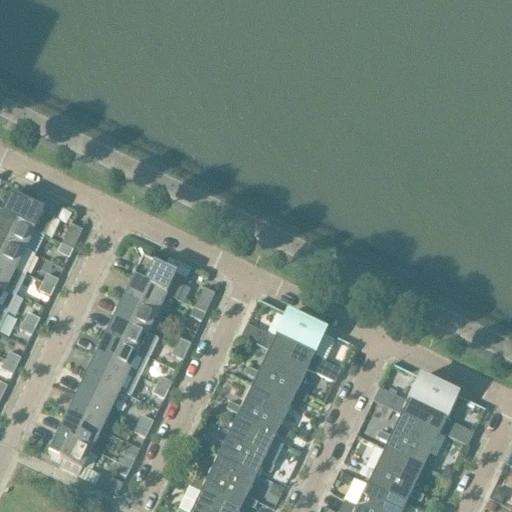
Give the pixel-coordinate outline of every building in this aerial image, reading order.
[(30,207),(13,199),(8,197),(0,214),(0,217),(43,239),(58,207),(36,197),(30,207)] [(0,217),(0,241),(34,258),(43,239),(0,217)] [(70,227),(60,247),(72,252),(81,232),(70,227)] [(34,258),(0,241),(0,265),(25,277),(34,258)] [(72,252),(60,247),(56,255),(68,260),(72,252)] [(190,271),(168,260),(163,271),(141,261),(131,282),(165,297),(176,303),(190,271)] [(25,277),(0,265),(0,289),(15,297),(25,277)] [(46,277),(42,285),(53,291),(57,282),(46,277)] [(165,297),(131,282),(122,300),(156,316),(165,297)] [(53,291),(42,285),(38,294),(49,299),(53,291)] [(15,297),(0,289),(0,313),(6,316),(15,297)] [(202,290),(193,310),(204,316),(214,296),(202,290)] [(156,316),(122,300),(113,319),(146,336),(156,316)] [(204,316),(193,310),(189,319),(200,324),(204,316)] [(27,316),(23,324),(34,330),(38,321),(27,316)] [(285,316),(274,340),(246,326),(239,340),(267,353),(267,352),(287,362),(304,326),(285,316)] [(146,336),(113,319),(103,338),(148,360),(157,341),(146,336)] [(34,330),(23,324),(19,332),(30,338),(34,330)] [(304,326),(287,362),(306,371),(306,372),(334,385),(340,372),(312,359),(324,335),(304,326)] [(148,360),(103,338),(94,358),(138,380),(148,360)] [(178,341),(174,349),(186,354),(190,346),(178,341)] [(186,354),(174,349),(170,357),(182,363),(186,354)] [(267,353),(257,374),(246,369),(242,376),(254,381),(250,388),(270,397),(287,362),(267,352),(267,353)] [(8,355),(4,363),(16,369),(20,360),(8,355)] [(138,380),(94,358),(85,377),(118,393),(129,399),(138,380)] [(287,362),(270,397),(289,406),(292,400),(304,405),(307,398),(296,393),(306,372),(306,371),(287,362)] [(16,369),(4,363),(0,371),(11,377),(16,369)] [(118,393),(85,377),(75,397),(109,413),(118,393)] [(159,380),(155,388),(167,393),(171,385),(159,380)] [(417,380),(406,404),(378,390),(372,404),(399,417),(400,416),(419,426),(437,390),(417,380)] [(167,393),(155,388),(151,396),(163,402),(167,393)] [(250,388),(240,410),(229,404),(225,411),(237,416),(233,423),(253,432),(270,397),(250,388)] [(437,390),(419,426),(439,435),(438,436),(466,449),(473,436),(445,422),(456,399),(437,390)] [(109,413),(75,397),(66,417),(99,433),(109,413)] [(270,397),(253,432),(272,442),(275,435),(287,440),(290,434),(279,428),(289,406),(270,397)] [(399,417),(389,438),(378,433),(375,440),(386,445),(383,452),(402,461),(419,426),(400,416),(399,417)] [(99,433),(66,417),(56,436),(90,452),(99,433)] [(141,418),(137,427),(148,432),(152,424),(141,418)] [(233,423),(223,445),(211,440),(208,447),(219,452),(216,458),(236,468),(253,432),(233,423)] [(422,470),(438,436),(439,435),(419,426),(402,461),(422,470)] [(148,432),(137,427),(132,435),(144,441),(148,432)] [(253,432),(236,468),(255,477),(258,470),(270,476),(273,469),(262,464),(272,442),(253,432)] [(80,472),(90,452),(56,436),(47,456),(63,464),(59,471),(77,479),(80,472)] [(383,452),(372,474),(361,468),(358,475),(369,480),(366,487),(385,496),(402,461),(383,452)] [(122,457),(118,466),(129,471),(133,463),(122,457)] [(216,458),(205,481),(194,476),(188,489),(199,494),(219,503),(236,468),(216,458)] [(402,461),(385,496),(405,506),(408,499),(419,505),(422,498),(411,492),(422,470),(402,461)] [(129,471),(118,466),(114,474),(125,480),(129,471)] [(236,468),(219,503),(237,511),(238,511),(241,506),(253,511),(256,505),(245,499),(255,477),(236,468)] [(443,472),(439,479),(450,484),(454,474),(448,470),(443,472)] [(100,476),(94,488),(116,498),(122,487),(100,476)] [(377,511),(385,496),(366,487),(355,509),(344,504),(339,511),(377,511)] [(495,491),(490,502),(500,507),(503,500),(501,493),(495,491)] [(199,494),(190,511),(179,511),(177,511),(176,511),(214,511),(219,503),(199,494)] [(385,496),(377,511),(401,511),(405,506),(385,496)] [(237,511),(219,503),(214,511),(237,511)]
